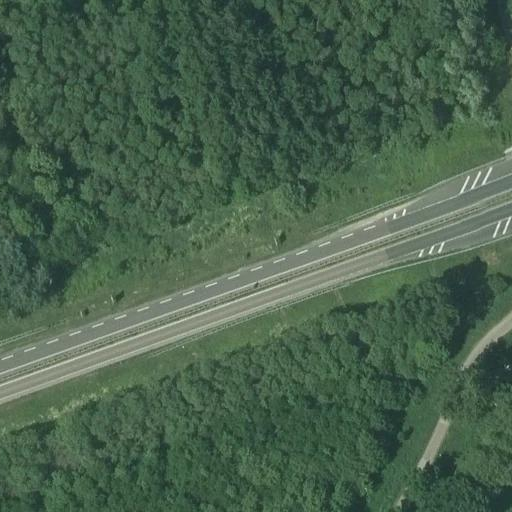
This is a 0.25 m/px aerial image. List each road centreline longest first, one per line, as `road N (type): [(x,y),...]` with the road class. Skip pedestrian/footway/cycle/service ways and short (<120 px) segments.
road 1 (primary): [(511,183),(0,367)]
road 2 (primary): [(0,392),(511,210)]
road 3 (unclassified): [(397,511),(466,367),(511,322)]
